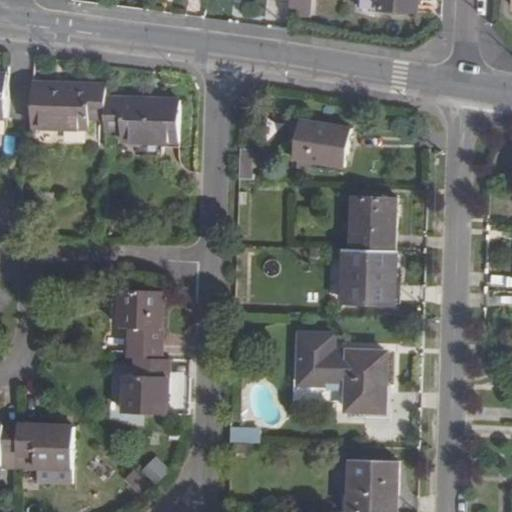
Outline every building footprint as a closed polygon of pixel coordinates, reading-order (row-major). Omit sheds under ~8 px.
[(312,0),(291,0),(291,3),(290,17),(312,18),(312,0)] [(423,3),(433,3),(433,0),(344,0),(344,6),(422,12),(423,3)] [(0,117),(6,118),(10,73),(0,72),(0,117)] [(108,85),(36,82),(34,126),(89,128),(89,112),(107,113),(106,129),(123,129),(123,141),(181,142),(182,99),(107,97),(108,85)] [(347,168),(354,126),(303,117),(296,159),(347,168)] [(250,149),(242,149),(241,179),(250,180),(250,149)] [(400,198),(355,196),(353,248),(398,250),(400,198)] [(346,300),(397,302),(399,250),(398,250),(353,248),(347,248),(346,300)] [(122,325),(134,326),(133,357),(140,357),(140,374),(128,374),(127,412),(171,413),(172,360),(172,358),(165,358),(167,291),(123,290),(122,325)] [(66,318),(54,317),(54,329),(66,329),(66,318)] [(389,410),(391,352),(337,350),(337,333),(303,333),(302,383),(330,384),(331,388),(350,388),(349,409),(389,410)] [(0,466),(3,467),(4,454),(20,454),(37,455),(37,468),(74,470),(76,426),(21,424),(0,423),(0,466)] [(243,428),(242,441),(262,442),(262,429),(243,428)] [(249,443),(235,442),(235,453),(248,453),(249,443)] [(400,511),(402,461),(353,459),(350,511),(400,511)] [(162,468),(151,477),(158,484),(168,475),(162,468)] [(134,475),(124,484),(142,503),(152,494),(134,475)]
